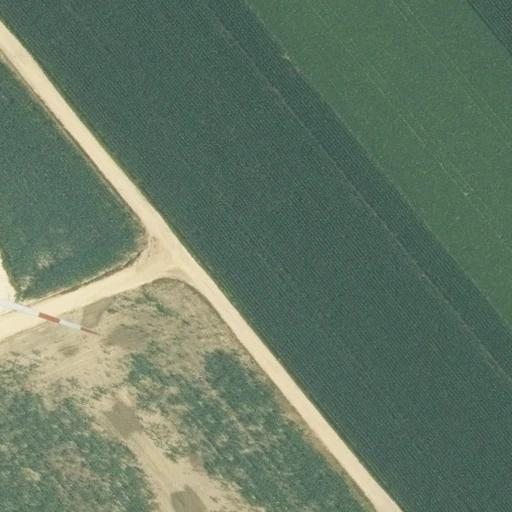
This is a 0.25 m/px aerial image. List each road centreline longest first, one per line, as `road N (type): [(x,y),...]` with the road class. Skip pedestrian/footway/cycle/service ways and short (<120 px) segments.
road 1 (track): [(393,511),(0,27)]
road 2 (track): [(34,317),(185,252)]
